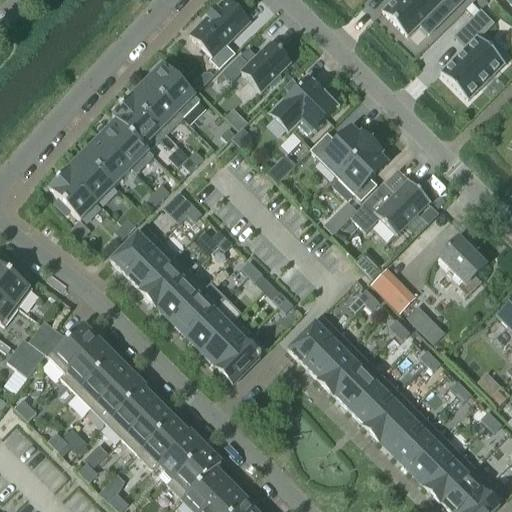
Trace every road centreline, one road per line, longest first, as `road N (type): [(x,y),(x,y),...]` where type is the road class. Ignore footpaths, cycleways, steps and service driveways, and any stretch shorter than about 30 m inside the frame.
road 1 (residential): [(305,511),(85,290),(0,228)]
road 2 (residential): [(511,229),(283,0)]
road 3 (residential): [(166,0),(0,186)]
